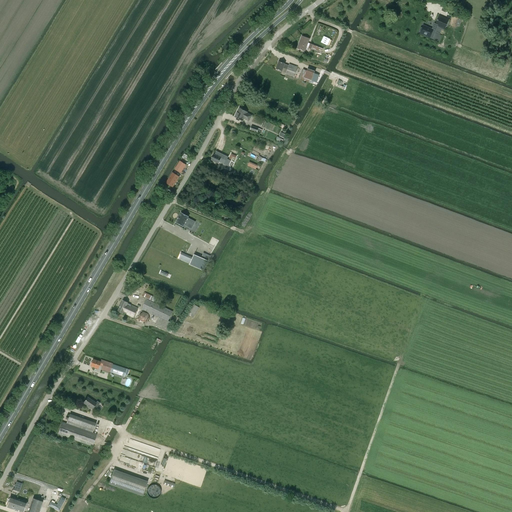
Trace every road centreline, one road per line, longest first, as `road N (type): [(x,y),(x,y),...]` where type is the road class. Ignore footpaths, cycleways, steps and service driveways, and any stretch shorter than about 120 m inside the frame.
road 1 (unclassified): [(0,484),(254,56),(322,0)]
road 2 (primary): [(0,435),(165,154),(226,66)]
road 3 (track): [(44,402),(346,511)]
road 4 (track): [(346,511),(398,363)]
